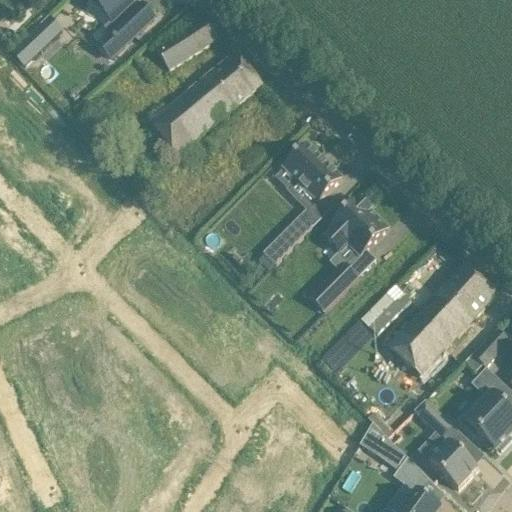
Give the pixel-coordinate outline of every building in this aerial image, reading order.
[(90,0),(90,1),(112,24),(104,32),(123,51),(154,21),(142,8),(139,11),(134,5),(138,0),(90,0)] [(170,73),(220,41),(204,18),(155,49),(170,73)] [(176,159),(248,101),(264,89),(237,56),(150,127),(176,159)] [(15,76),(21,70),(16,66),(12,61),(6,67),(10,71),(15,76)] [(39,108),(44,103),(40,98),(36,94),(30,100),(34,104),(39,108)] [(0,106),(0,129),(12,118),(0,106)] [(12,118),(0,129),(0,162),(2,164),(30,137),(12,118)] [(66,138),(72,133),(72,132),(68,128),(64,123),(64,124),(58,129),(62,133),(66,138)] [(30,137),(2,164),(21,183),(49,155),(30,137)] [(289,194),(310,216),(343,182),(308,148),(298,158),(296,156),(287,165),(289,167),(285,172),(298,186),(289,194)] [(49,155),(21,183),(39,202),(67,174),(49,155)] [(67,174),(39,202),(59,221),(87,194),(67,174)] [(363,204),(361,206),(359,203),(350,213),(347,210),(339,219),(341,221),(332,231),(334,233),(326,241),(342,256),(349,248),(361,260),(388,233),(371,215),(373,214),(363,204)] [(294,251),(313,232),(301,221),(283,239),(294,251)] [(175,226),(169,232),(178,240),(184,235),(175,226)] [(160,259),(127,291),(146,310),(179,278),(160,259)] [(421,382),(499,297),(467,267),(388,352),(421,382)] [(312,302),(326,316),(359,282),(345,268),(312,302)] [(208,269),(202,274),(210,283),(216,277),(208,269)] [(179,278),(146,310),(164,329),(186,307),(180,301),(191,290),(179,278)] [(361,321),(376,337),(412,304),(397,288),(361,321)] [(229,290),(220,298),(226,304),(234,295),(229,290)] [(234,295),(226,304),(231,310),(240,301),(234,295)] [(186,307),(164,329),(182,347),(215,315),(203,303),(192,313),(186,307)] [(215,315),(182,347),(200,365),(222,344),(216,337),(227,327),(215,315)] [(90,316),(65,327),(82,362),(106,351),(90,316)] [(265,326),(256,335),(262,340),(270,332),(265,326)] [(65,327),(41,339),(58,373),(82,362),(65,327)] [(270,332),(262,340),(267,346),(276,338),(270,332)] [(497,333),(473,360),(483,370),(486,372),(510,345),(497,333)] [(222,344),(200,365),(218,383),(251,351),(239,339),(228,350),(222,344)] [(106,351),(82,362),(93,386),(118,375),(106,351)] [(251,351),(218,383),(237,402),(270,370),(251,351)] [(473,360),(465,368),(476,378),(483,370),(473,360)] [(82,362),(58,373),(69,398),(93,386),(82,362)] [(485,399),(460,425),(475,440),(478,437),(497,454),(499,452),(502,455),(511,444),(511,443),(510,441),(511,438),(511,414),(508,411),(511,407),(511,395),(487,372),(473,387),(485,399)] [(118,375),(93,386),(105,411),(129,399),(118,375)] [(93,386),(69,398),(81,422),(105,411),(93,386)] [(129,399),(105,411),(116,435),(140,423),(129,399)] [(443,452),(430,466),(459,493),(479,472),(477,470),(461,455),(470,445),(426,404),(415,415),(437,436),(432,442),(443,452)] [(105,411),(81,422),(92,446),(116,435),(105,411)] [(140,423),(116,435),(133,469),(157,458),(140,423)] [(116,435),(92,446),(108,481),(133,469),(116,435)] [(388,442),(377,459),(399,475),(394,481),(410,492),(396,511),(397,511),(439,511),(419,497),(429,483),(388,442)] [(12,464),(8,457),(0,461),(0,467),(1,470),(12,464)] [(250,464),(240,482),(281,507),(300,474),(272,457),(264,471),(250,462),(250,464)] [(228,499),(227,500),(241,509),(238,511),(277,511),(281,507),(240,482),(229,500),(228,499)] [(38,499),(34,492),(23,497),(27,504),(38,499)]
